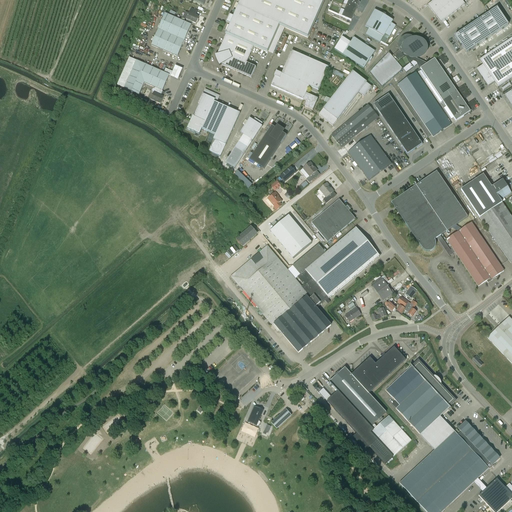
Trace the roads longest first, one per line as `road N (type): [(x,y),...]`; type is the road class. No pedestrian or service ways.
road 1 (unclassified): [(367,199),(289,110),(191,67)]
road 2 (unclassified): [(376,335),(308,374),(234,288)]
road 3 (unknown): [(308,374),(317,400),(385,473),(395,474),(420,451)]
road 4 (unknown): [(411,170),(375,107),(385,94),(433,156)]
road 5 (unclassified): [(491,118),(433,34),(392,0)]
road 6 (unclassified): [(456,323),(367,199)]
road 7 (unclassified): [(367,199),(491,118)]
